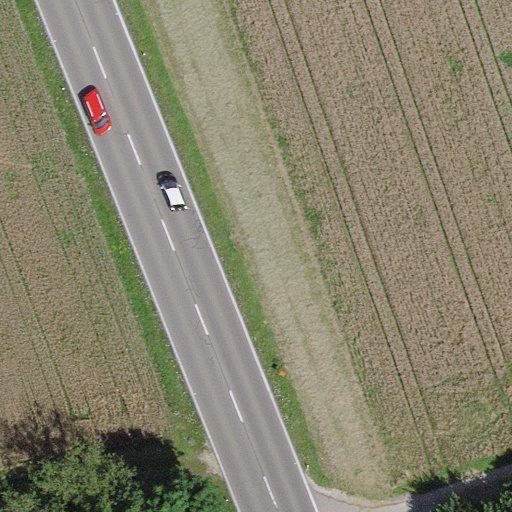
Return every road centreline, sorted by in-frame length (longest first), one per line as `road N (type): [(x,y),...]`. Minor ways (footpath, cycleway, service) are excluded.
road 1 (secondary): [(74,0),(271,511)]
road 2 (track): [(373,511),(511,476)]
